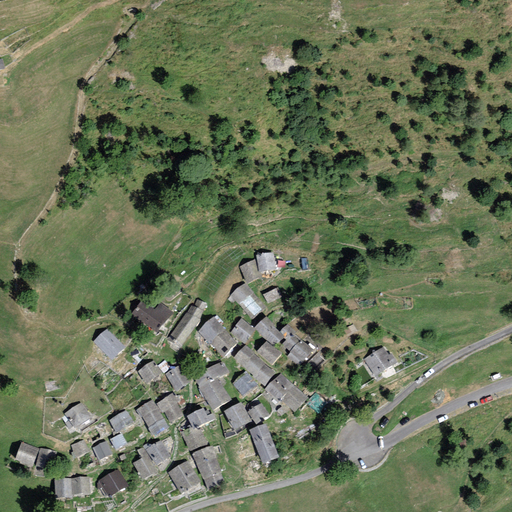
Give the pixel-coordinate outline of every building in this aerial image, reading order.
[(273,253),(257,256),(259,271),(275,269),(273,253)] [(254,261),(240,267),(247,283),(261,277),(254,261)] [(253,292),(246,284),(232,296),(239,304),(253,292)] [(282,296),(277,288),(264,295),(268,303),(282,296)] [(265,307),(253,292),(239,304),(251,318),(265,307)] [(187,313),(186,313),(168,340),(180,347),(200,320),(199,320),(206,304),(197,300),(194,307),(192,306),(187,313)] [(155,311),(142,301),(132,315),(157,332),(171,312),(160,305),(155,311)] [(224,329),(213,318),(199,331),(210,342),(224,329)] [(283,336),(266,318),(256,328),(273,346),(283,336)] [(254,330),(241,320),(231,333),(244,343),(254,330)] [(357,331),(353,325),(344,329),(348,336),(357,331)] [(295,332),(288,326),(280,332),(287,340),(283,344),(302,362),(312,350),(301,341),(293,334),(295,332)] [(237,343),(224,329),(210,342),(223,356),(237,343)] [(107,330),(95,342),(112,360),(124,348),(107,330)] [(280,354),(266,342),(257,352),(271,364),(280,354)] [(143,352),(136,346),(127,358),(134,363),(143,352)] [(254,355),(245,346),(235,358),(243,366),(254,355)] [(388,356),(383,348),(365,360),(376,376),(396,362),(391,354),(388,356)] [(274,373),(254,355),(243,366),(263,385),(274,373)] [(170,368),(165,361),(158,366),(164,373),(170,368)] [(161,373),(153,362),(138,372),(146,383),(161,373)] [(229,372),(223,362),(195,377),(199,386),(219,375),(220,377),(229,372)] [(190,381),(180,365),(166,374),(176,390),(190,381)] [(256,385),(246,373),(233,384),(243,396),(256,385)] [(306,398),(280,374),(265,389),(278,402),(281,399),(294,411),(306,398)] [(230,399),(217,379),(200,389),(213,410),(230,399)] [(327,402),(316,393),(307,403),(319,413),(327,402)] [(177,403),(172,394),(157,404),(163,412),(164,411),(177,403)] [(157,408),(152,401),(138,410),(142,417),(157,408)] [(90,418),(81,403),(65,414),(75,428),(90,418)] [(183,415),(177,403),(164,411),(169,422),(183,415)] [(251,420),(241,403),(224,412),(234,429),(251,420)] [(268,415),(261,404),(248,412),(256,424),(268,415)] [(286,412),(281,407),(277,411),(281,416),(286,412)] [(163,418),(157,408),(142,417),(148,427),(163,418)] [(207,417),(203,409),(188,417),(193,427),(193,428),(198,426),(215,418),(213,414),(207,417)] [(133,422),(126,411),(110,421),(116,432),(133,422)] [(168,426),(163,418),(148,427),(153,435),(168,426)] [(278,457),(266,425),(250,431),(263,463),(278,457)] [(206,443),(198,426),(193,428),(193,427),(182,433),(190,451),(206,443)] [(126,443),(121,434),(110,440),(115,449),(126,443)] [(89,451),(84,440),(71,446),(77,457),(89,451)] [(170,457),(161,441),(147,450),(156,465),(170,457)] [(106,442),(93,448),(98,460),(111,454),(106,442)] [(38,449),(22,443),(15,460),(32,466),(38,449)] [(157,471),(144,447),(138,451),(142,459),(134,463),(142,479),(157,471)] [(220,471),(212,447),(194,454),(204,478),(207,489),(224,483),(220,471)] [(56,453),(40,449),(34,474),(50,478),(56,453)] [(199,482),(187,462),(169,473),(181,493),(199,482)] [(127,486),(118,470),(99,481),(109,497),(127,486)] [(90,493),(88,478),(72,479),(73,495),(90,493)] [(72,497),(71,479),(55,480),(56,498),(72,497)]
